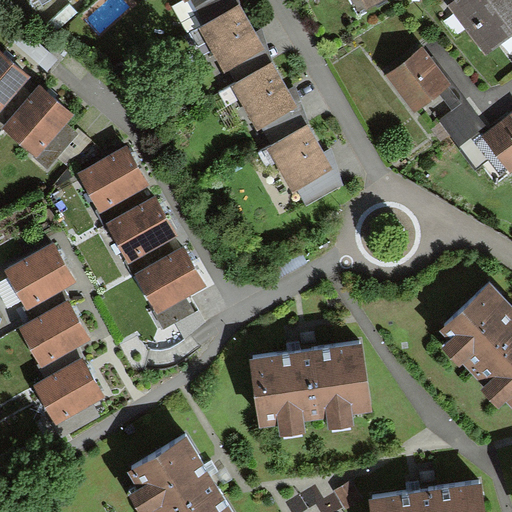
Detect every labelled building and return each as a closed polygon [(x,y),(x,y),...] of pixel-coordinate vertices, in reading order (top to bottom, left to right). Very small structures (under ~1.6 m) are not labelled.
[(190,0),(201,18),(232,0),(190,0)] [(257,27),(242,0),(232,0),(201,18),(200,18),(225,63),(228,62),(234,75),(273,55),(262,24),(257,27)] [(511,0),(450,0),(449,1),(487,49),(511,29),(511,0)] [(21,28),(13,38),(48,68),(59,56),(26,27),(23,30),(21,28)] [(423,40),(386,67),(414,106),(438,87),(451,78),(423,40)] [(31,69),(0,42),(0,104),(4,100),(13,107),(32,85),(24,78),(31,69)] [(298,99),(273,55),(234,75),(232,76),(258,122),(260,121),(270,138),(299,122),(289,104),(298,99)] [(39,77),(32,85),(13,107),(2,120),(36,149),(33,153),(49,166),(79,130),(65,118),(74,107),(39,77)] [(486,125),(451,78),(438,87),(452,105),(439,115),(477,165),(489,156),(500,171),(509,165),(481,129),(486,125)] [(511,104),(486,125),(481,129),(509,165),(511,166),(511,104)] [(325,147),(308,117),(299,122),(270,138),(269,138),(293,183),(296,182),(333,162),(325,147)] [(135,156),(127,144),(77,172),(100,212),(108,208),(114,217),(145,200),(140,191),(151,185),(135,156)] [(333,162),(296,182),(306,202),(344,181),(332,144),(325,147),(333,162)] [(156,194),(145,200),(114,217),(105,222),(128,264),(137,259),(142,269),(172,252),(167,242),(179,235),(156,194)] [(23,303),(29,313),(68,291),(64,283),(78,275),(55,233),(4,261),(26,302),(23,303)] [(184,245),(172,252),(142,269),(135,273),(157,312),(153,315),(161,330),(199,309),(191,294),(207,285),(184,245)] [(308,259),(300,246),(271,264),(278,276),(308,259)] [(511,395),(511,293),(490,270),(440,317),(449,327),(442,333),(459,351),(461,350),(483,373),(481,375),(499,394),(505,388),(511,395)] [(37,361),(44,373),(85,350),(79,339),(91,332),(68,291),(29,313),(18,320),(40,360),(37,361)] [(374,400),(363,329),(251,346),(261,414),(280,411),(281,422),(306,419),(304,409),(328,405),(329,416),(356,412),(354,403),(374,400)] [(35,378),(56,416),(53,418),(62,434),(102,412),(93,398),(107,390),(85,350),(44,373),(35,378)] [(241,511),(188,422),(128,457),(138,474),(130,478),(143,501),(152,496),(161,511),(241,511)] [(488,511),(482,470),(369,486),(372,511),(488,511)] [(351,476),(335,486),(346,506),(363,496),(351,476)]
